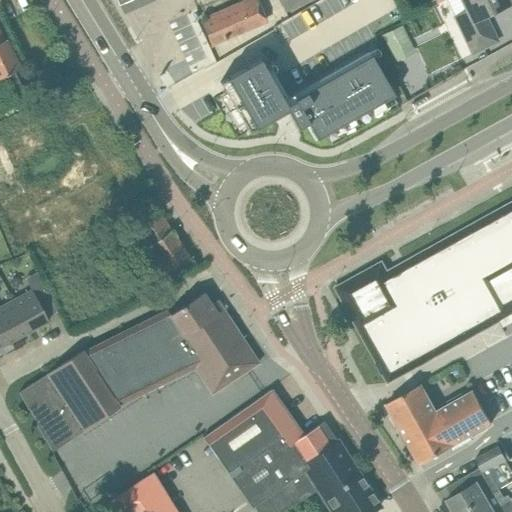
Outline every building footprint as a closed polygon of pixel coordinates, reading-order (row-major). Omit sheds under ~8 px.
[(247,0),(210,16),(211,20),(202,24),(211,44),(265,21),(255,0),(247,0)] [(280,0),(285,10),(303,2),(309,0),(280,0)] [(446,0),(454,15),(457,22),(472,53),(497,41),(484,15),(509,3),(507,0),(446,0)] [(393,62),(414,51),(402,24),(380,34),(393,62)] [(0,77),(20,68),(6,39),(4,40),(0,32),(0,77)] [(220,82),(248,132),(286,111),(297,129),(307,123),(316,139),(393,95),(370,55),(293,99),(294,101),(286,105),(268,74),(272,71),(273,71),(274,70),(274,69),(275,69),(275,68),(275,67),(275,66),(274,65),(274,64),(273,64),(272,63),(271,63),(270,63),(269,63),(269,64),(268,64),(267,65),(267,66),(267,67),(266,67),(266,68),(267,68),(267,69),(266,70),(260,59),(220,82)] [(74,95),(42,111),(52,131),(84,115),(74,95)] [(14,115),(4,120),(7,127),(18,122),(14,115)] [(84,115),(52,131),(61,150),(64,149),(93,135),(84,115)] [(93,135),(64,149),(73,169),(105,153),(96,134),(93,135)] [(105,153),(73,169),(83,188),(115,172),(105,153)] [(34,155),(23,160),(27,167),(37,162),(34,155)] [(37,162),(27,167),(30,174),(41,169),(37,162)] [(115,172),(83,188),(93,208),(124,193),(115,172)] [(53,194),(42,199),(46,206),(57,201),(53,194)] [(142,200),(80,230),(95,261),(96,260),(119,309),(182,278),(176,266),(169,269),(161,253),(168,249),(162,237),(160,238),(151,219),(144,222),(140,214),(147,211),(142,200)] [(57,201),(46,206),(49,213),(60,208),(57,201)] [(511,314),(511,201),(387,271),(382,261),(335,287),(388,383),(478,333),(511,314)] [(35,296),(31,289),(12,299),(29,331),(48,321),(46,317),(57,312),(45,290),(35,296)] [(37,424),(45,439),(45,438),(52,450),(84,429),(84,430),(120,406),(118,404),(194,367),(211,394),(242,373),(258,362),(218,301),(212,306),(203,292),(169,314),(167,310),(82,351),(81,350),(46,373),(47,374),(33,383),(33,382),(19,392),(28,409),(29,409),(37,424)] [(29,331),(12,299),(0,305),(0,319),(11,341),(29,331)] [(0,319),(0,346),(11,341),(0,319)] [(455,444),(492,423),(473,390),(436,411),(421,384),(386,404),(420,465),(455,445),(455,444)] [(244,407),(202,436),(226,471),(249,507),(251,505),(255,511),(278,511),(298,499),(299,490),(291,479),(306,469),(302,463),(337,441),(336,439),(326,438),(318,426),(304,435),(272,388),(271,388),(244,407)] [(337,441),(302,463),(306,469),(317,486),(334,511),(333,511),(370,511),(380,506),(338,440),(337,441)] [(498,464),(506,459),(499,446),(475,458),(480,467),(483,472),(498,464)] [(466,490),(449,501),(455,511),(461,511),(501,490),(510,484),(498,464),(483,472),(480,467),(459,479),(466,490)] [(175,511),(152,474),(108,501),(114,511),(175,511)] [(511,511),(511,496),(507,500),(501,490),(461,511),(511,511)]
